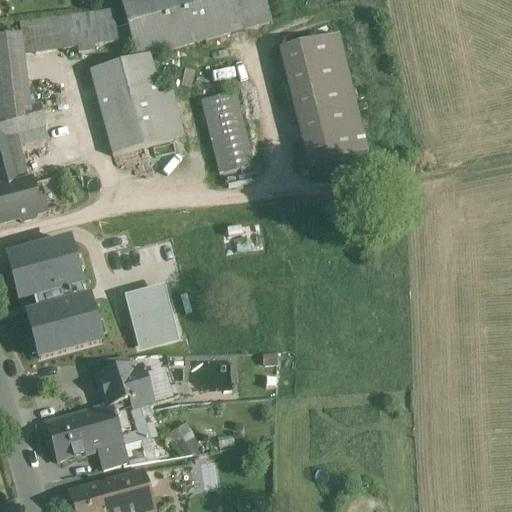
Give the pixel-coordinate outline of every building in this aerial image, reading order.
[(264,0),(120,0),(137,60),(150,57),(271,24),(264,0)] [(112,15),(18,27),(19,38),(22,59),(74,53),(75,59),(85,57),(84,51),(116,47),(112,15)] [(338,36),(279,51),(308,169),(367,154),(338,36)] [(19,38),(0,40),(0,117),(9,115),(30,109),(22,59),(19,38)] [(137,60),(88,75),(112,163),(171,145),(150,57),(137,60)] [(235,94),(201,103),(219,176),(254,167),(235,94)] [(30,109),(9,115),(15,137),(45,128),(40,106),(30,109)] [(0,117),(0,190),(28,183),(15,137),(9,115),(0,117)] [(0,190),(0,225),(17,222),(22,224),(35,221),(37,216),(45,214),(40,194),(34,196),(31,183),(28,183),(0,190)] [(261,230),(239,233),(241,254),(263,252),(261,230)] [(69,245),(8,261),(19,303),(32,299),(37,316),(28,318),(40,361),(99,345),(88,302),(75,306),(71,289),(80,286),(69,245)] [(169,312),(139,321),(146,341),(175,332),(169,312)] [(128,360),(92,365),(96,379),(131,372),(128,360)] [(131,372),(96,379),(103,399),(104,398),(108,409),(111,409),(130,403),(133,413),(153,407),(151,399),(154,393),(150,381),(145,378),(142,371),(131,372)] [(130,403),(111,409),(119,436),(138,432),(137,430),(136,424),(133,413),(130,403)] [(108,409),(46,427),(57,466),(95,455),(119,448),(122,447),(119,436),(111,409),(108,409)] [(138,432),(119,436),(122,447),(119,448),(120,450),(140,445),(140,443),(148,441),(145,428),(137,430),(138,432)] [(119,448),(95,455),(100,473),(125,465),(120,450),(119,448)] [(153,511),(144,475),(102,487),(109,511),(153,511)] [(109,511),(102,487),(70,496),(74,511),(109,511)]
